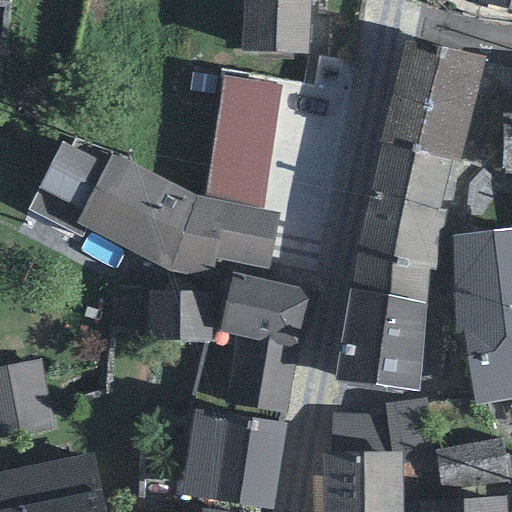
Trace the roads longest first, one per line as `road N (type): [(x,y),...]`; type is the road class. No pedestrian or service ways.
road 1 (residential): [(392,27),(293,511)]
road 2 (residential): [(511,51),(392,27)]
